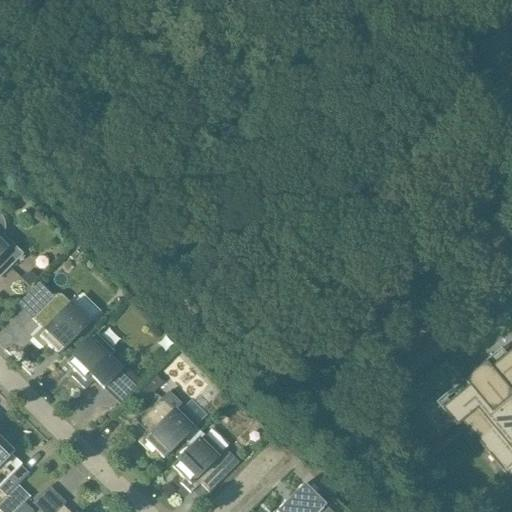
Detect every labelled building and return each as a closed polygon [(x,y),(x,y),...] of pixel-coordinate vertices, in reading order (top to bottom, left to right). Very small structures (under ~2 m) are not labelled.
[(464,36),(465,41),(480,38),(479,33),(481,32),(477,10),(475,10),(474,6),(460,8),(461,13),(457,14),(461,36),(464,36)] [(0,279),(23,255),(3,236),(4,233),(5,230),(5,228),(5,225),(5,223),(4,220),(3,218),(2,215),(0,213),(0,279)] [(37,279),(32,275),(25,275),(21,279),(29,287),(37,279)] [(42,329),(32,339),(43,350),(47,346),(58,357),(90,324),(62,296),(57,295),(33,320),(42,329)] [(67,365),(76,374),(72,378),(85,391),(95,381),(104,390),(122,372),(109,359),(115,354),(96,335),(67,365)] [(511,351),(491,369),(487,363),(464,382),(469,387),(442,410),(457,428),(462,424),(511,483),(511,351)] [(159,388),(151,380),(138,393),(146,402),(159,388)] [(182,406),(169,393),(138,424),(147,433),(138,443),(148,453),(152,449),(164,461),(199,425),(181,407),(182,406)] [(0,430),(0,488),(22,466),(12,456),(15,453),(4,443),(9,439),(0,430)] [(205,436),(172,469),(184,480),(180,484),(190,495),(200,485),(209,494),(241,462),(226,448),(222,453),(205,436)] [(409,447),(407,444),(399,451),(411,466),(419,459),(423,455),(413,444),(409,447)] [(326,507),(305,485),(295,496),(292,493),(284,501),(286,504),(278,511),(330,511),(326,507)]
